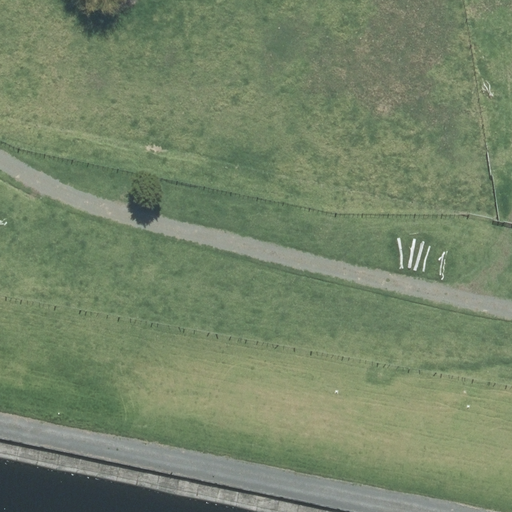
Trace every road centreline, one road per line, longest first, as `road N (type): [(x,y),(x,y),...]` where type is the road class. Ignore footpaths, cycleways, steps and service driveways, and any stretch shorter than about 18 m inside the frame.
road 1 (track): [(0,158),(114,216),(511,315)]
road 2 (track): [(0,424),(414,511)]
